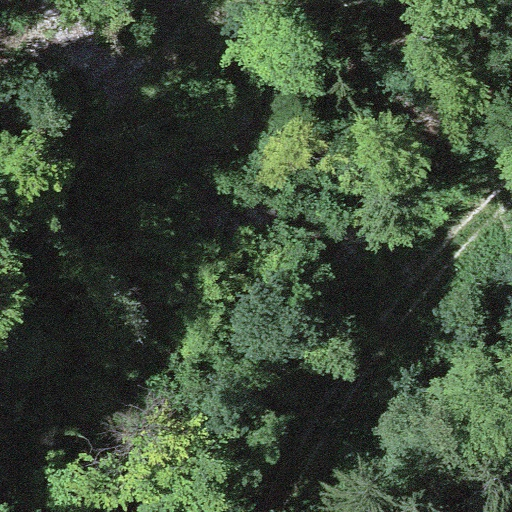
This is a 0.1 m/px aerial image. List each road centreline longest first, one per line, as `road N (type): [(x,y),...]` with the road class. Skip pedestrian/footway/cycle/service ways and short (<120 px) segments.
road 1 (track): [(511,197),(442,267),(276,511)]
road 2 (track): [(214,0),(0,199)]
